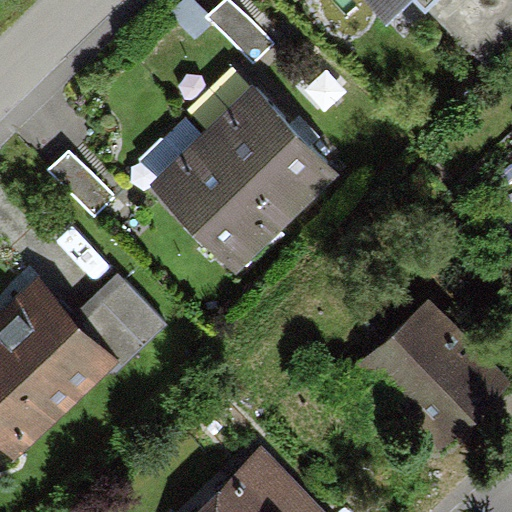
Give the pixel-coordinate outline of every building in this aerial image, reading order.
[(272,43),(230,0),(225,0),(207,17),(251,63),(272,43)] [(428,0),(468,39),(506,0),(428,0)] [(340,179),(255,91),(155,187),(196,229),(240,275),(340,179)] [(63,150),(43,168),(88,217),(108,198),(63,150)] [(72,308),(36,269),(0,302),(0,439),(13,453),(155,320),(111,272),(72,308)] [(511,384),(433,299),(356,369),(435,455),(511,384)] [(326,511),(258,441),(185,511),(326,511)]
